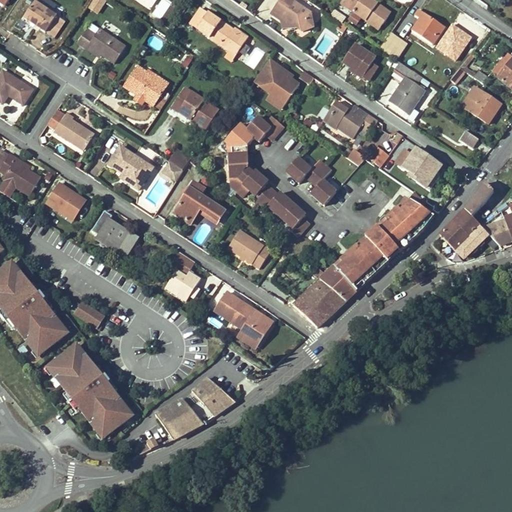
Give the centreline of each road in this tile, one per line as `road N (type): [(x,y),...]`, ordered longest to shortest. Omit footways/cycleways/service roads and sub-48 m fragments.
road 1 (residential): [(0,125),(322,344)]
road 2 (residential): [(223,0),(478,182)]
road 3 (residential): [(91,478),(118,476),(180,450),(322,344)]
road 4 (residential): [(478,182),(342,323)]
road 5 (residential): [(342,323),(381,315),(511,257)]
